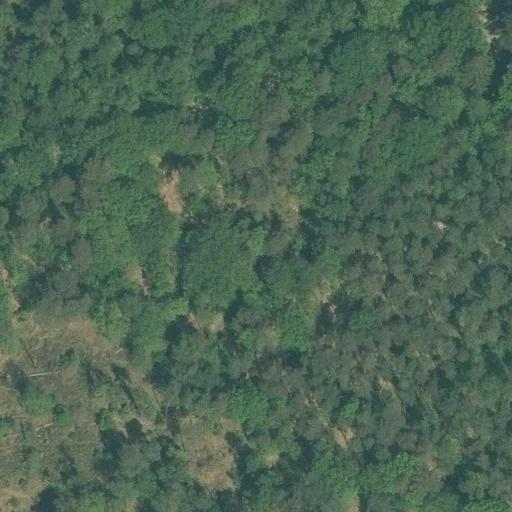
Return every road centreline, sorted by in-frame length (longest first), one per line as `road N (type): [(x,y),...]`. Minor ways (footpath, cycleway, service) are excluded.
road 1 (unknown): [(396,511),(317,505),(261,482),(239,459),(221,418),(205,370),(210,343),(237,308),(376,208),(511,77)]
road 2 (track): [(511,14),(0,175)]
